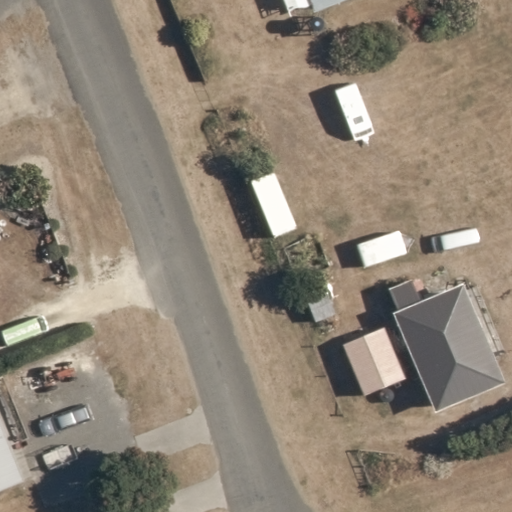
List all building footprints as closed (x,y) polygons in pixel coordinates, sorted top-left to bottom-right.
[(313,14),(349,0),(283,0),(289,14),(309,6),(313,14)] [(396,311),(391,313),(434,414),(503,384),(462,285),(422,302),(418,291),(423,288),(420,281),(413,284),(412,281),(388,290),(396,311)] [(336,314),(328,292),(307,300),(316,322),(336,314)] [(364,396),(406,379),(386,328),(343,345),(364,396)] [(0,491),(27,481),(0,416),(0,491)]
